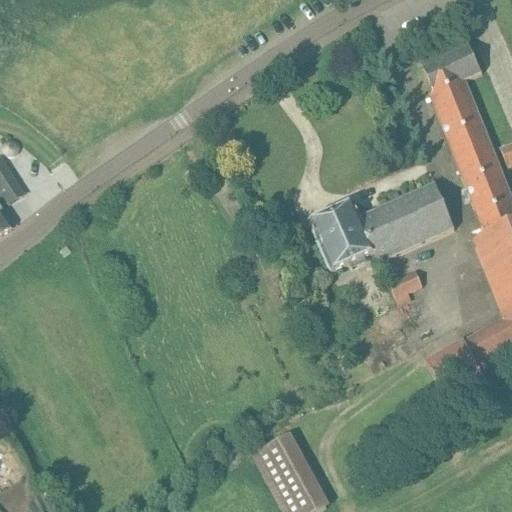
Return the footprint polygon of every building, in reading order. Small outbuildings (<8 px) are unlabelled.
[(420,76),(432,105),(467,91),(481,85),(470,56),(420,76)] [(432,105),(485,238),(511,226),(511,203),(467,91),(432,105)] [(3,151),(3,153),(3,154),(3,155),(4,156),(4,157),(5,158),(6,158),(7,159),(9,159),(10,159),(11,159),(12,159),(13,158),(14,158),(15,157),(16,156),(16,155),(17,154),(17,153),(17,151),(17,150),(16,149),(15,148),(15,147),(14,146),(13,146),(12,145),(10,145),(8,145),(7,146),(6,146),(5,147),(4,148),(3,149),(3,150),(3,151)] [(511,147),(500,152),(507,171),(511,169),(511,147)] [(0,239),(10,233),(0,216),(0,208),(5,205),(7,208),(22,199),(0,164),(0,239)] [(455,232),(435,187),(360,220),(354,206),(309,227),(331,276),(350,268),(352,272),(365,266),(363,262),(375,256),(380,266),(455,232)] [(511,306),(511,317),(426,367),(447,405),(486,383),(481,375),(511,357),(511,226),(485,238),(511,306)] [(70,255),(66,249),(59,253),(63,259),(70,255)] [(415,276),(390,287),(400,311),(413,306),(409,298),(423,292),(415,276)] [(287,440),(252,459),(280,511),(324,511),(326,511),(287,440)]
